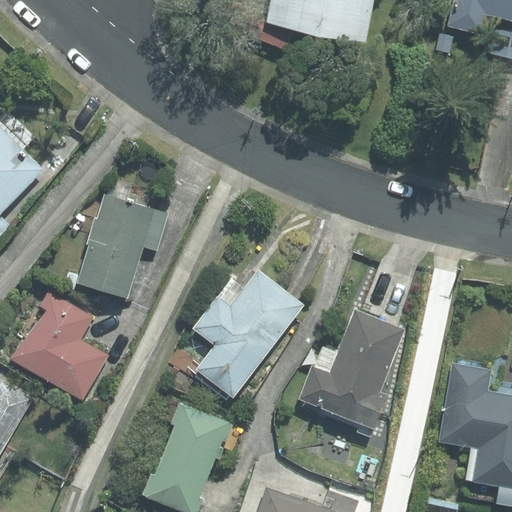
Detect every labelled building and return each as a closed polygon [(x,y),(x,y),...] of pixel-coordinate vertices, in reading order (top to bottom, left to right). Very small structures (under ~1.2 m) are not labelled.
[(270,0),(266,26),(368,43),(375,0),(270,0)] [(511,0),(451,0),(444,28),(484,38),(480,55),(511,62),(511,0)] [(0,221),(49,167),(0,123),(0,221)] [(170,213),(103,193),(77,284),(130,299),(145,247),(159,251),(170,213)] [(308,305),(259,266),(232,299),(220,290),(190,328),(214,347),(197,368),(234,398),(308,305)] [(95,319),(42,280),(25,308),(35,315),(8,359),(81,403),(109,357),(82,340),(95,319)] [(406,329),(355,310),(331,373),(313,366),(299,404),(377,433),(390,399),(381,396),(406,329)] [(492,367),(451,360),(435,446),(467,452),(461,483),(499,490),(496,503),(511,506),(511,395),(488,391),(492,367)] [(0,453),(31,399),(3,382),(0,387),(0,453)] [(198,496),(214,456),(221,459),(233,428),(178,406),(170,425),(175,427),(157,474),(152,472),(142,496),(182,511),(200,511),(205,499),(198,496)] [(338,511),(266,486),(259,511),(338,511)] [(455,511),(458,503),(427,496),(423,511),(455,511)]
